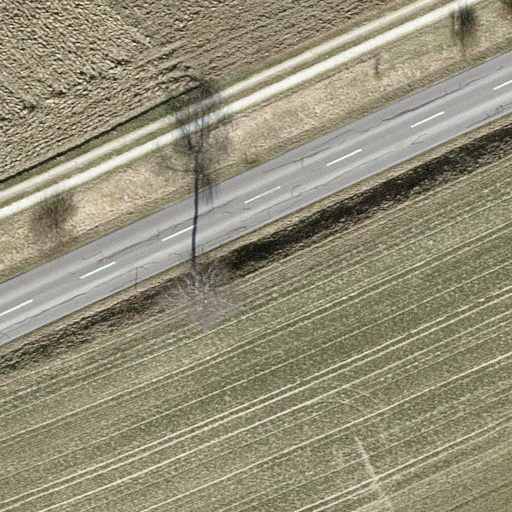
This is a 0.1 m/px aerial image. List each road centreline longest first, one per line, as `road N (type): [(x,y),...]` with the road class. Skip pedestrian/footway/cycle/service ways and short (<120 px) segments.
road 1 (tertiary): [(0,318),(511,83)]
road 2 (track): [(0,210),(471,0)]
